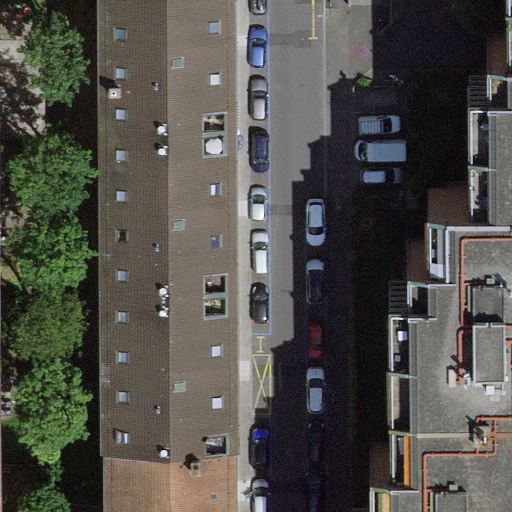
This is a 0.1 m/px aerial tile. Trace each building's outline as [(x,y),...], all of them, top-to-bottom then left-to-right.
[(109,0),(111,111),(230,110),(229,0),(109,0)] [(491,185),(511,184),(511,35),(489,36),(491,185)] [(111,111),(111,273),(231,272),(230,110),(111,111)] [(410,390),(511,389),(511,184),(491,185),(447,185),(449,241),(408,241),(410,390)] [(111,273),(113,433),(232,431),(231,272),(111,273)] [(372,511),(511,511),(511,389),(410,390),(411,446),(372,447),(372,511)] [(113,511),(233,511),(232,431),(113,433),(113,511)]
